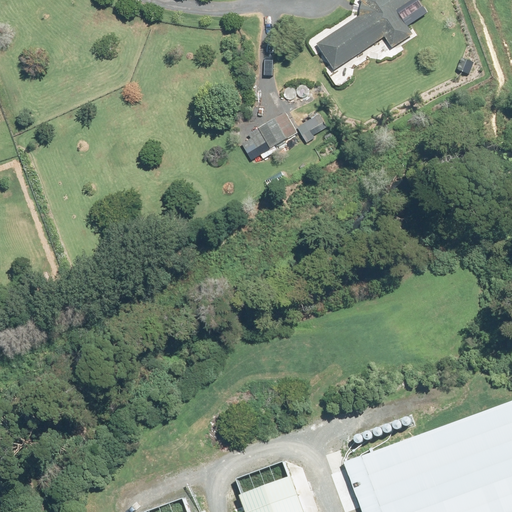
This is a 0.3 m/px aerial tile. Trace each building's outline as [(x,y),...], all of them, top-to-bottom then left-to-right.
[(395,49),(416,35),(400,12),(417,0),(363,0),(362,0),(365,4),(362,17),(319,45),(337,72),(387,38),(395,49)] [(288,112),(250,135),(265,160),(276,153),(274,149),(300,133),(288,112)] [(322,115),(299,128),(308,143),(317,138),(314,133),(328,125),(322,115)] [(511,511),(511,404),(344,464),(360,511),(511,511)] [(244,494),(250,511),(303,511),(291,477),(244,494)]
